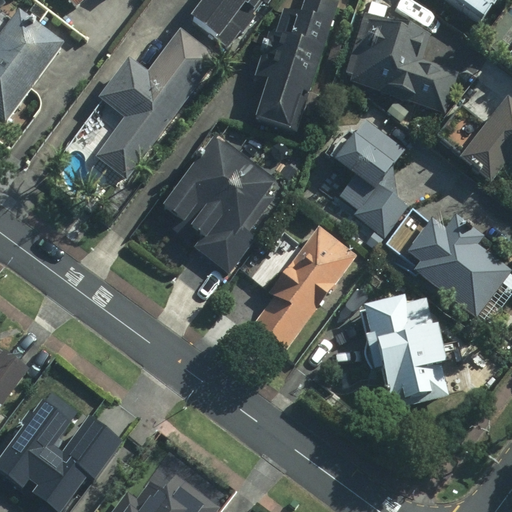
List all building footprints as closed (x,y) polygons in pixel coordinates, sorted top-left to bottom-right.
[(59,0),(71,13),(84,0),(106,0),(109,3),(112,0),(59,0)] [(265,0),(196,0),(177,28),(224,60),(265,0)] [(290,0),(283,21),(275,18),(251,86),(260,89),(246,129),(281,142),(328,11),(297,0),(290,0)] [(429,0),(480,31),(499,0),(429,0)] [(453,78),(418,69),(426,37),(359,19),(340,89),(443,116),(453,78)] [(0,130),(54,54),(7,22),(0,32),(0,130)] [(168,42),(140,83),(119,69),(92,109),(118,127),(92,164),(123,186),(205,67),(168,42)] [(511,50),(498,69),(511,79),(511,50)] [(480,189),(498,166),(511,176),(511,118),(498,108),(453,169),(480,189)] [(399,155),(359,126),(325,171),(346,187),(334,204),(384,241),(402,216),(371,193),(399,155)] [(247,249),(233,239),(263,196),(202,154),(154,223),(197,253),(193,258),(225,280),(247,249)] [(446,226),(436,239),(424,230),(400,262),(413,271),(405,282),(466,328),(503,283),(488,272),(495,263),(446,226)] [(349,263),(313,238),(248,329),(261,345),(284,355),(349,263)] [(411,303),(355,318),(382,419),(439,403),(411,303)] [(0,344),(0,422),(41,368),(15,348),(11,353),(0,344)] [(47,386),(0,452),(0,473),(54,511),(62,511),(89,476),(95,481),(123,441),(89,417),(63,454),(53,446),(79,408),(47,386)] [(119,511),(221,511),(225,507),(183,476),(171,492),(158,483),(144,502),(133,494),(119,511)]
